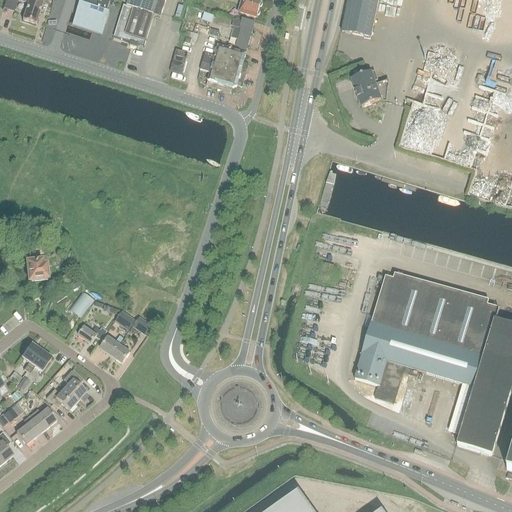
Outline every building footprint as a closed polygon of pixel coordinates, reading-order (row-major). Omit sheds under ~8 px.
[(13,0),(27,5),(22,21),(35,25),(43,3),(33,0),(13,0)] [(92,31),(102,35),(109,15),(107,14),(110,5),(112,6),(113,0),(83,0),(82,5),(80,5),(73,25),(92,31)] [(129,0),(127,8),(123,7),(113,38),(130,43),(129,48),(136,50),(138,46),(139,46),(143,48),(144,46),(145,43),(153,16),(160,19),(166,0),(129,0)] [(255,0),(241,0),(238,13),(257,19),(262,2),(255,0)] [(378,0),(347,0),(341,33),(371,39),(378,0)] [(243,64),(245,56),(254,23),(242,19),(241,23),(233,21),(231,27),(233,27),(232,31),(233,31),(231,38),(237,40),(233,52),(217,48),(214,58),(205,55),(200,72),(209,74),(207,82),(208,83),(206,88),(230,95),(232,90),(236,88),(237,87),(241,89),(248,66),(243,64)] [(196,41),(198,35),(187,32),(185,38),(196,41)] [(175,57),(186,60),(188,55),(176,51),(175,57)] [(186,60),(175,57),(173,62),(185,65),(186,60)] [(185,65),(173,62),(172,67),(183,70),(185,65)] [(181,76),(183,70),(172,67),(170,73),(181,76)] [(374,73),(366,76),(351,81),(361,109),(381,102),(374,83),(378,82),(374,73)] [(40,262),(26,264),(28,283),(47,281),(45,266),(41,267),(40,262)] [(492,458),(511,391),(511,327),(495,322),(499,310),(385,278),(372,325),(371,325),(362,357),(355,381),(378,388),(374,401),(394,406),(403,375),(416,379),(418,373),(475,389),(457,448),(492,458)] [(72,292),(82,286),(79,280),(69,285),(72,292)] [(54,299),(57,304),(68,297),(64,293),(54,299)] [(94,302),(82,294),(68,312),(80,321),(94,302)] [(136,323),(122,313),(115,323),(129,333),(136,323)] [(139,319),(137,323),(134,327),(148,337),(153,329),(139,319)] [(92,334),(84,329),(77,338),(90,347),(95,339),(100,342),(106,333),(102,330),(100,332),(95,329),(92,334)] [(99,351),(110,358),(119,347),(108,339),(99,351)] [(23,371),(26,373),(41,353),(31,345),(21,359),(28,365),(23,371)] [(119,347),(110,358),(121,366),(130,354),(119,347)] [(41,353),(26,373),(29,375),(34,369),(41,374),(51,360),(41,353)] [(63,391),(77,404),(86,394),(78,387),(82,383),(71,372),(63,381),(68,386),(63,391)] [(22,379),(19,377),(13,373),(9,380),(17,386),(22,379)] [(18,387),(24,391),(30,382),(24,378),(18,387)] [(77,404),(63,391),(59,396),(54,391),(46,400),(56,410),(61,405),(69,413),(77,404)] [(16,402),(20,398),(16,393),(11,397),(16,402)] [(3,416),(9,424),(21,414),(18,410),(20,409),(17,405),(3,416)] [(28,419),(41,435),(56,423),(46,410),(40,415),(37,411),(28,419)] [(26,447),(41,435),(28,419),(23,422),(26,426),(16,435),(26,447)] [(10,444),(2,434),(0,435),(0,443),(0,444),(1,443),(5,448),(10,444)] [(0,444),(0,464),(2,466),(13,457),(5,448),(1,443),(0,444)] [(311,511),(298,494),(272,511),(311,511)]
